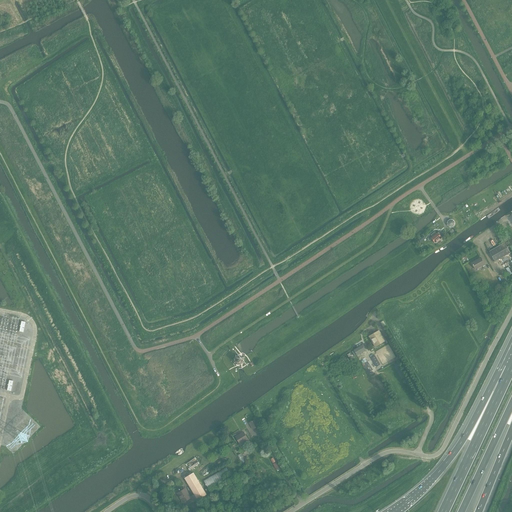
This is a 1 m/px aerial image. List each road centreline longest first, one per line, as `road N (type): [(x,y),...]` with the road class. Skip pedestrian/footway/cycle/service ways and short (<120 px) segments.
road 1 (unknown): [(78,3),(103,77),(71,134),(63,167),(151,332),(195,317),(462,146)]
road 2 (unclassified): [(289,511),(384,451),(443,452),(511,308)]
road 3 (track): [(393,203),(370,246),(208,355)]
road 4 (unknown): [(408,0),(430,2),(447,16),(455,60),(481,95),(479,123),(462,146)]
road 5 (motorway): [(509,369),(441,470),(393,511)]
road 6 (track): [(468,155),(386,0)]
road 7 (motorway): [(509,369),(443,511)]
